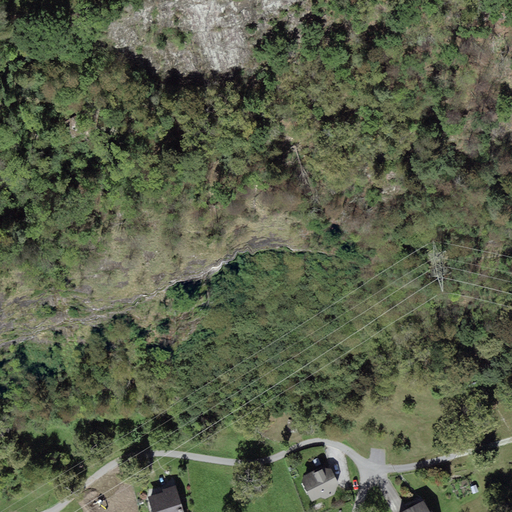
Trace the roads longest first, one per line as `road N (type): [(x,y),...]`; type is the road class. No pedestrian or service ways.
road 1 (residential): [(365,467),(334,445),(316,443),(246,465),(150,450),(120,459),(57,511)]
road 2 (track): [(511,440),(398,470),(365,467)]
